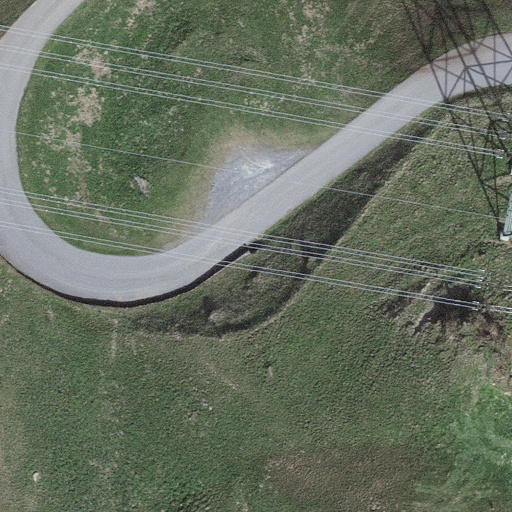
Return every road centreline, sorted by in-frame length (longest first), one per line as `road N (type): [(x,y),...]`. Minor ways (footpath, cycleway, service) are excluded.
road 1 (unclassified): [(511,56),(424,85),(176,275),(110,284),(53,265),(15,233),(0,201)]
road 2 (unclassified): [(0,98),(6,72),(40,22),(67,0)]
